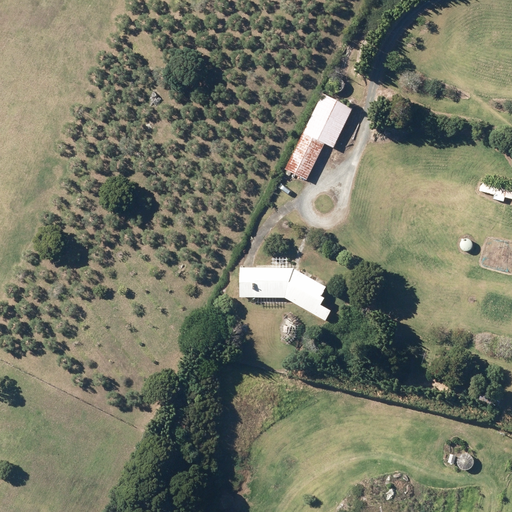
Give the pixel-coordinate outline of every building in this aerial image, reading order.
[(340,90),(341,89),(343,86),(343,85),(344,84),(344,82),(343,81),(343,79),(342,78),(341,77),(340,76),(339,75),(337,75),(336,74),(335,74),(333,75),(332,75),(330,76),(329,76),(328,78),(327,79),(327,80),(326,81),(326,83),(326,84),(327,86),(327,87),(328,88),(329,89),(330,90),(332,91),(333,91),(335,92),(336,92),(337,91),(339,91),(340,90)] [(322,93),(284,169),(305,180),(323,143),(333,148),(352,108),(322,93)] [(383,118),(380,127),(399,134),(402,125),(383,118)] [(493,195),(492,198),(503,201),(504,197),(511,198),(511,190),(480,182),(478,191),(493,195)] [(476,215),(478,201),(467,199),(465,213),(476,215)] [(478,201),(476,215),(488,217),(490,203),(478,201)] [(397,246),(451,261),(462,219),(408,205),(397,246)] [(474,245),(474,240),(473,239),(472,238),(471,237),(469,236),(468,235),(466,235),(465,235),(463,235),(462,235),(461,236),(459,237),(458,238),(457,239),(457,241),(456,242),(456,244),(456,245),(456,247),(457,248),(458,249),(458,251),(460,252),(461,252),(462,253),(464,253),(465,253),(467,253),(468,253),(470,252),(471,251),(472,250),(473,249),(474,248),(474,246),(474,245)] [(325,287),(292,268),(239,267),(238,296),(283,297),(325,321),(333,306),(322,300),(323,297),(320,295),(325,287)] [(323,344),(340,360),(360,339),(343,323),(323,344)] [(449,454),(447,462),(453,464),(456,456),(449,454)]
